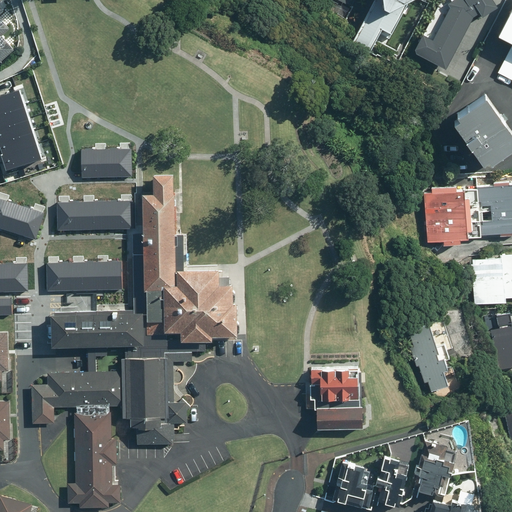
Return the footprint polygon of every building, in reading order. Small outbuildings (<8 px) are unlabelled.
[(374,0),(351,46),(370,56),(383,30),(392,35),(401,19),(391,13),(414,0),(374,0)] [(442,0),(415,50),(417,54),(446,70),(474,17),(481,13),(483,17),(499,7),(493,0),(442,0)] [(0,63),(15,51),(2,37),(11,30),(0,17),(0,13),(3,11),(0,6),(0,63)] [(511,8),(498,37),(506,41),(511,44),(511,45),(498,73),(511,80),(511,8)] [(0,152),(8,178),(48,166),(25,91),(0,98),(0,152)] [(459,119),(453,123),(485,167),(490,163),(493,166),(511,152),(511,131),(485,94),(457,113),(459,119)] [(81,152),(82,176),(134,174),(133,150),(81,152)] [(147,335),(166,335),(166,333),(181,332),(181,342),(213,342),(213,337),(238,337),(237,304),(234,304),(234,285),(220,285),(220,270),(176,271),(174,174),(154,175),(154,194),(144,194),(146,291),(147,335)] [(484,220),(484,235),(511,234),(511,186),(480,187),(480,205),(492,204),(493,220),(484,220)] [(458,190),(458,187),(425,188),(426,242),(443,242),(443,246),(461,245),(461,239),(468,239),(468,231),(472,231),(472,197),(465,197),(465,190),(458,190)] [(0,227),(37,239),(46,211),(0,196),(0,227)] [(56,200),(57,230),(137,227),(136,197),(56,200)] [(471,265),(474,305),(507,303),(507,299),(511,298),(511,254),(500,255),(500,258),(473,260),(473,265),(471,265)] [(45,262),(46,291),(127,289),(126,259),(45,262)] [(29,261),(0,261),(0,289),(30,289),(29,261)] [(0,313),(14,313),(13,298),(0,298),(0,313)] [(21,319),(28,319),(29,311),(27,311),(27,303),(21,303),(20,314),(22,314),(21,319)] [(511,316),(511,317),(511,313),(497,315),(500,332),(491,333),(499,370),(511,367),(511,316)] [(144,314),(52,316),(52,348),(88,347),(108,347),(145,346),(144,314)] [(46,320),(18,320),(15,320),(15,343),(46,342),(46,320)] [(449,386),(445,372),(449,371),(446,360),(450,359),(447,350),(452,349),(444,320),(430,324),(409,330),(414,346),(411,347),(416,366),(420,366),(425,383),(428,382),(431,391),(449,386)] [(7,332),(0,332),(0,381),(3,382),(2,372),(8,371),(7,332)] [(88,347),(88,372),(97,372),(96,356),(108,356),(108,347),(88,347)] [(55,424),(55,408),(122,407),(123,419),(131,419),(132,429),(137,429),(138,445),(174,444),(174,440),(175,440),(175,423),(188,423),(187,402),(169,402),(168,358),(122,359),(122,371),(97,372),(88,372),(48,372),(48,385),(32,385),(33,424),(55,424)] [(312,370),(312,385),(321,384),(321,401),(359,400),(359,383),(359,369),(312,370)] [(9,401),(0,401),(0,450),(4,451),(4,440),(10,440),(9,401)] [(363,407),(317,408),(317,430),(363,429),(363,407)] [(112,413),(75,413),(76,484),(68,484),(68,504),(76,504),(80,504),(80,508),(110,508),(110,503),(121,503),(121,485),(113,485),(113,465),(118,465),(117,439),(112,439),(112,413)] [(446,450),(447,447),(426,443),(421,469),(417,468),(415,475),(422,476),(418,491),(432,493),(432,491),(434,491),(435,487),(441,488),(440,494),(446,495),(450,477),(451,477),(453,472),(449,471),(451,463),(454,463),(456,454),(449,452),(449,450),(446,450)] [(403,462),(403,460),(383,455),(378,482),(374,481),(372,487),(378,489),(375,503),(389,506),(389,503),(391,504),(392,499),(398,501),(397,507),(402,508),(407,489),(408,490),(409,484),(406,484),(408,475),(411,476),(413,466),(406,465),(406,463),(403,462)] [(332,499),(345,504),(346,502),(362,507),(370,484),(362,482),(365,470),(344,463),(332,499)] [(30,511),(33,505),(0,495),(0,511),(30,511)] [(460,511),(463,501),(451,499),(450,505),(430,501),(429,505),(434,506),(433,511),(460,511)]
